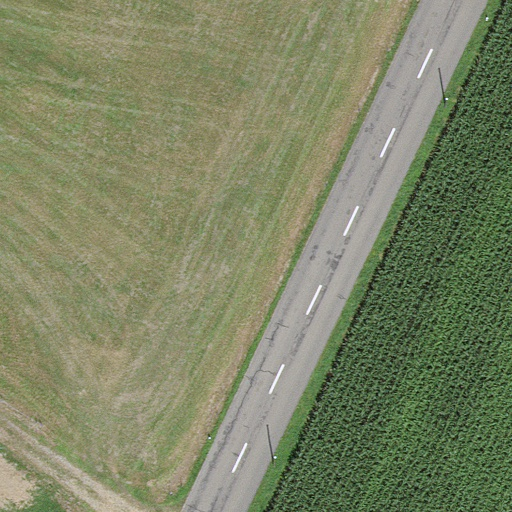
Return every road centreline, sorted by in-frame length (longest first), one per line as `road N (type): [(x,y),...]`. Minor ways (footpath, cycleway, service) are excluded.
road 1 (tertiary): [(457,0),(217,511)]
road 2 (track): [(0,420),(124,511)]
